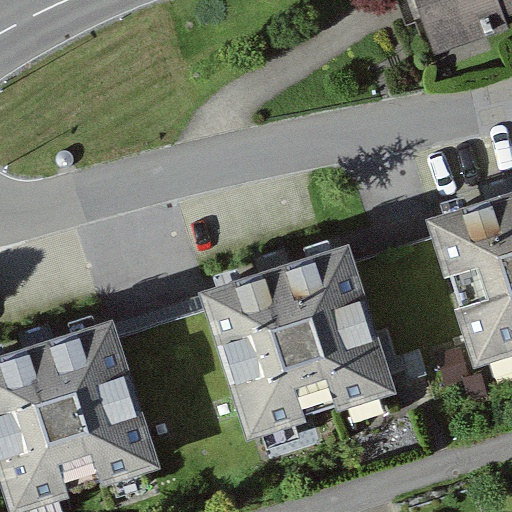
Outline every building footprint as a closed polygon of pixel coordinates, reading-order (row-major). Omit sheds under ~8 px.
[(511,0),(416,0),(435,60),(511,36),(511,34),(509,24),(511,23),(511,0)] [(511,202),(431,228),(436,242),(477,371),(488,367),(494,386),(511,380),(511,202)] [(436,242),(358,267),(399,396),(477,371),(436,242)] [(358,267),(354,254),(203,302),(208,316),(248,443),(259,440),(265,460),(304,448),(297,427),(351,410),(356,427),(388,417),(382,401),(399,396),(358,267)] [(208,316),(122,343),(163,470),(248,443),(208,316)] [(122,343),(116,324),(0,360),(0,478),(10,511),(65,511),(63,503),(116,486),(119,497),(151,487),(147,475),(163,470),(122,343)]
